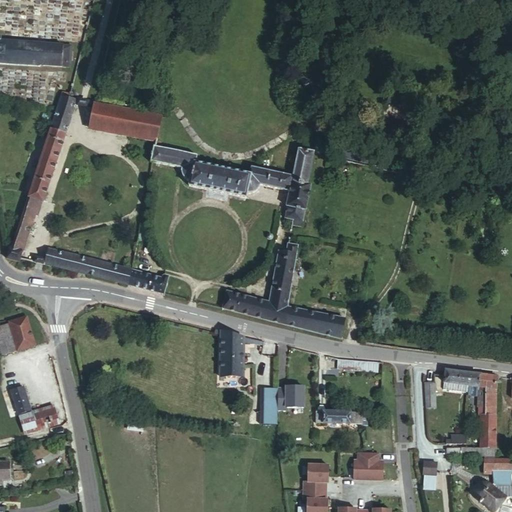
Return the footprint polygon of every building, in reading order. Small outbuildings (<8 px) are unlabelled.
[(2,41),(0,41),(0,63),(39,67),(40,65),(70,67),(71,58),(73,58),(74,52),(71,52),(72,46),(2,41)] [(65,135),(77,100),(70,99),(61,97),(57,110),(50,130),(65,135)] [(163,117),(95,103),(90,128),(106,131),(157,139),(163,117)] [(59,155),(65,135),(50,130),(43,150),(59,155)] [(157,139),(106,131),(102,146),(153,155),(155,147),(157,139)] [(155,147),(153,155),(152,162),(182,168),(182,171),(182,175),(184,179),(188,180),(191,181),(195,163),(197,163),(198,156),(155,147)] [(314,154),(314,152),(299,149),(293,176),(292,181),(308,184),(314,154)] [(59,155),(43,150),(28,197),(40,201),(43,202),(59,155)] [(251,174),(250,174),(197,163),(195,163),(191,181),(190,186),(246,197),(247,193),(251,174)] [(292,181),(293,176),(289,175),(251,167),(250,174),(251,174),(247,193),(250,193),(253,193),(255,192),(258,191),(260,189),(261,185),(290,191),(292,181)] [(312,185),(308,184),(292,181),(290,191),(287,206),(288,206),(306,210),(307,210),(312,185)] [(28,197),(11,248),(23,252),(40,201),(28,197)] [(306,210),(288,206),(286,218),(295,220),(294,225),(302,227),(306,210)] [(280,250),(270,302),(288,307),(292,287),(300,246),(291,244),(289,252),(280,250)] [(9,248),(6,258),(7,259),(19,262),(23,252),(11,248),(9,248)] [(48,250),(44,265),(128,285),(132,271),(48,250)] [(162,278),(132,271),(128,285),(164,294),(169,277),(165,275),(162,277),(162,278)] [(227,292),(222,309),(250,316),(255,298),(227,292)] [(255,298),(250,316),(261,319),(265,301),(255,298)] [(265,301),(261,319),(285,325),(290,307),(288,307),(270,302),(265,301)] [(290,307),(285,325),(298,328),(302,310),(290,307)] [(298,328),(340,339),(345,319),(302,310),(298,328)] [(9,323),(18,351),(36,346),(27,318),(9,323)] [(9,323),(7,324),(0,325),(0,348),(2,355),(18,351),(9,323)] [(244,338),(221,332),(220,376),(243,377),(244,338)] [(367,362),(339,360),(339,369),(367,372),(367,362)] [(367,362),(367,372),(378,373),(379,363),(367,362)] [(469,373),(445,370),(444,383),(467,385),(469,373)] [(497,376),(469,373),(467,385),(484,387),(495,388),(497,376)] [(426,407),(434,407),(432,392),(436,392),(435,383),(425,383),(426,407)] [(467,385),(444,383),(443,390),(466,394),(467,385)] [(466,394),(478,394),(477,405),(484,405),(484,387),(467,385),(466,394)] [(20,415),(31,411),(24,387),(12,391),(20,415)] [(286,389),(279,389),(279,399),(278,411),(287,411),(287,408),(304,408),(304,387),(294,387),(294,389),(286,389)] [(484,387),(484,405),(495,405),(495,398),(495,388),(484,387)] [(279,389),(262,389),(262,399),(279,399),(279,389)] [(279,399),(262,399),(261,412),(278,412),(278,411),(279,399)] [(371,405),(371,413),(382,414),(382,405),(371,405)] [(484,405),(484,414),(495,414),(495,405),(484,405)] [(33,413),(38,430),(61,423),(55,407),(33,413)] [(350,412),(316,411),(316,423),(350,424),(350,413),(350,412)] [(278,412),(261,412),(261,425),(278,425),(278,412)] [(361,426),(366,426),(367,413),(350,413),(350,424),(361,425),(361,426)] [(481,414),(481,446),(485,446),(495,446),(495,430),(495,414),(484,414),(481,414)] [(467,435),(456,436),(457,444),(467,443),(467,435)] [(446,440),(447,445),(457,444),(456,436),(451,436),(451,440),(446,440)] [(481,449),(467,449),(479,456),(485,456),(485,459),(496,459),(495,455),(485,455),(485,446),(481,446),(481,449)] [(495,446),(485,446),(485,455),(495,455),(495,446)] [(354,461),(354,480),(383,480),(383,470),(379,470),(379,453),(358,453),(357,461),(354,461)] [(496,473),(511,472),(511,458),(496,459),(496,473)] [(496,459),(485,459),(485,472),(494,472),(496,473),(496,459)] [(423,474),(427,474),(436,474),(437,474),(437,462),(423,462),(423,466),(423,474)] [(0,463),(0,486),(10,486),(9,464),(0,463)] [(329,466),(308,465),(308,482),(304,482),(304,491),(326,491),(327,483),(327,475),(329,475),(329,466)] [(507,494),(511,493),(511,472),(496,473),(494,472),(494,481),(495,481),(493,483),(507,494)] [(436,474),(427,474),(427,482),(435,483),(436,474)] [(495,508),(507,494),(493,483),(491,482),(486,481),(479,481),(477,482),(476,487),(477,491),(480,496),(495,508)] [(326,491),(304,491),(304,500),(307,500),(307,511),(328,511),(328,508),(326,508),(326,500),(326,491)] [(511,511),(511,504),(503,502),(500,511),(511,511)]
